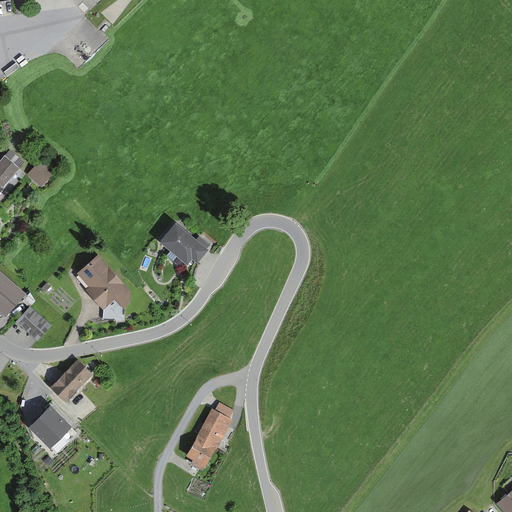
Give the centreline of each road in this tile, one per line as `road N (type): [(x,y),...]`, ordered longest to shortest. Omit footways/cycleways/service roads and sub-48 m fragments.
road 1 (tertiary): [(252,379),(302,263),(298,232),(271,220),(246,228),(191,313),(168,329),(56,356),(0,344)]
road 2 (residential): [(252,379),(208,387),(162,460),(158,511)]
road 3 (tertiary): [(271,511),(252,379)]
